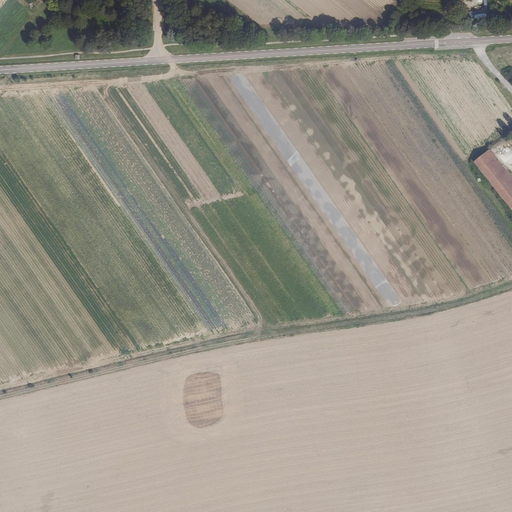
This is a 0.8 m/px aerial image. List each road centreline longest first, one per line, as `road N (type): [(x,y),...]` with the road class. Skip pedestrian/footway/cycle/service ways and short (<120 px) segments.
road 1 (track): [(511,287),(0,396)]
road 2 (tertiary): [(158,60),(511,39)]
road 3 (tertiary): [(0,70),(158,60)]
